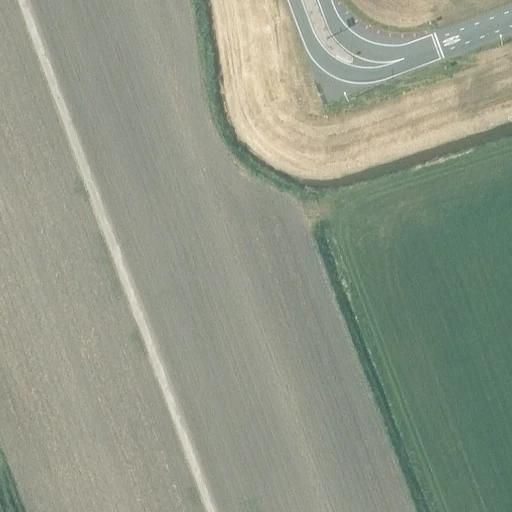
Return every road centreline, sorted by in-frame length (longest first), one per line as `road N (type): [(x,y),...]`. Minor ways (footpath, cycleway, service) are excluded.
road 1 (trunk): [(293,0),(322,58),(336,68),(385,72),(436,46)]
road 2 (trunk): [(436,46),(389,53),(353,43),(323,0)]
